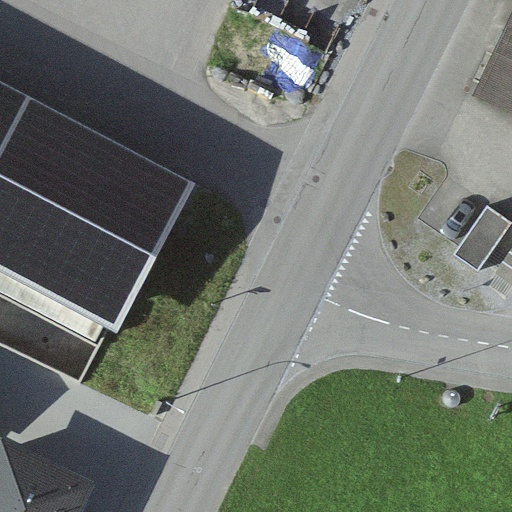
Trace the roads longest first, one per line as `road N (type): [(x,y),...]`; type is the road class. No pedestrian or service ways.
road 1 (secondary): [(437,0),(292,293)]
road 2 (secondary): [(292,293),(181,511)]
road 3 (residential): [(292,293),(511,348)]
